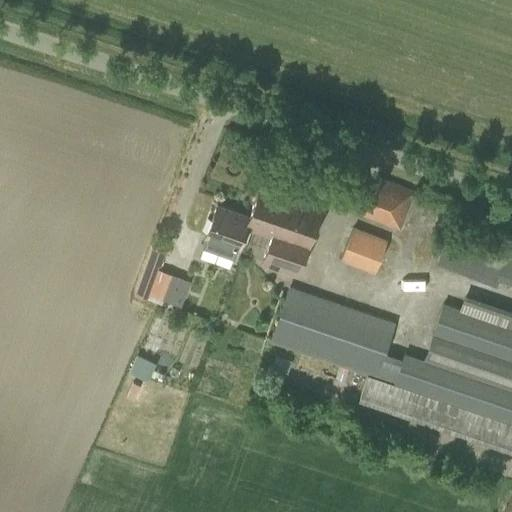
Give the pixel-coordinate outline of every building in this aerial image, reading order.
[(360,215),(400,230),(415,190),(376,174),(360,215)] [(254,229),(253,229),(271,234),(261,264),(299,276),(323,206),(261,183),(248,214),(250,215),(246,226),(254,229)] [(247,227),(253,229),(254,229),(246,226),(250,215),(248,214),(217,203),(205,237),(206,237),(202,247),(234,258),(237,248),(240,249),(247,227)] [(340,259),(374,272),(387,240),(353,226),(340,259)] [(496,285),(499,278),(511,282),(511,251),(506,249),(501,261),(445,239),(436,262),(496,285)] [(169,301),(178,277),(155,268),(153,273),(146,290),(146,292),(169,301)] [(442,302),(429,340),(423,358),(415,356),(404,351),(402,356),(385,350),(395,322),(289,285),(270,341),(367,374),(359,399),(511,451),(511,309),(465,293),(460,308),(442,302)] [(140,384),(133,381),(126,396),(133,399),(140,384)]
